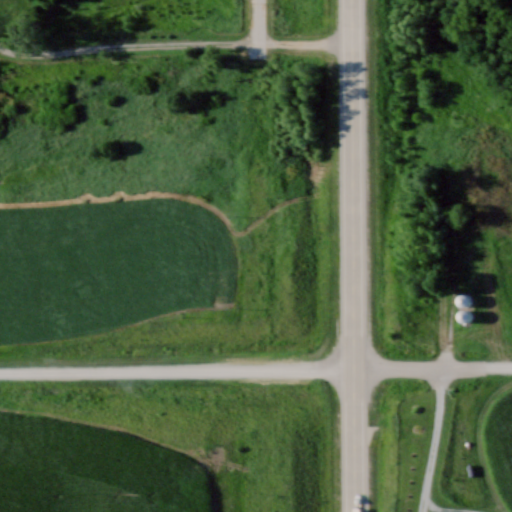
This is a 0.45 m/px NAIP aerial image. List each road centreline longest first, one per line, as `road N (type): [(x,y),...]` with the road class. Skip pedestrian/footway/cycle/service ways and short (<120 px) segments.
road 1 (trunk): [(354,366),(351,0)]
road 2 (residential): [(354,366),(0,371)]
road 3 (residential): [(511,366),(354,366)]
road 4 (trunk): [(354,511),(354,366)]
